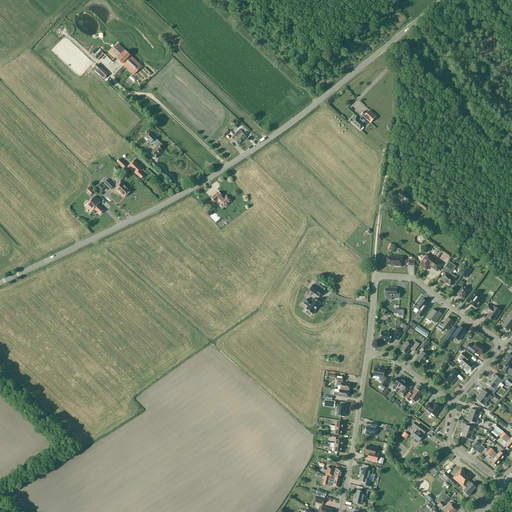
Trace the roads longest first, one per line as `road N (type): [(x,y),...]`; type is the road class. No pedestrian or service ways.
road 1 (unclassified): [(0,282),(199,184),(299,116),(442,0)]
road 2 (track): [(373,275),(396,118),(396,70),(386,45)]
road 3 (unclassified): [(452,402),(500,342),(416,279),(373,275)]
road 4 (unclassified): [(339,511),(367,352)]
